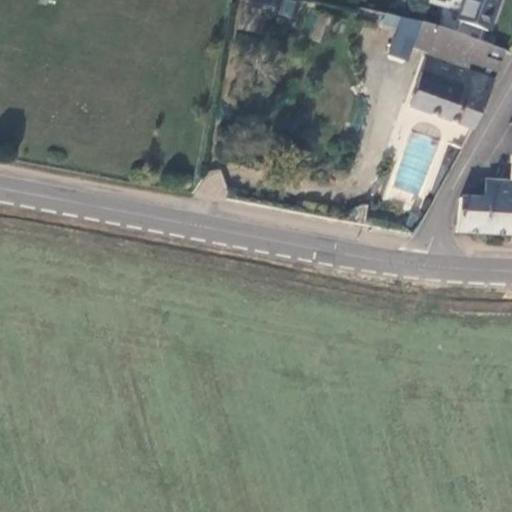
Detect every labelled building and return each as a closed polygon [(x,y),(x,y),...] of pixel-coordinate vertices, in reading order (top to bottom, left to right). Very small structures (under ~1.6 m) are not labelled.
[(248,0),(246,22),(293,27),(295,0),(248,0)] [(488,31),(498,0),(446,0),(441,15),(488,31)] [(498,0),(488,31),(493,33),(505,0),(498,0)] [(430,53),(439,27),(404,18),(400,30),(415,35),(411,46),(430,53)] [(492,80),(504,50),(439,27),(430,53),(411,105),(474,128),(492,80)] [(460,198),(456,233),(511,235),(511,155),(510,182),(485,180),(485,199),(464,198),(460,198)]
